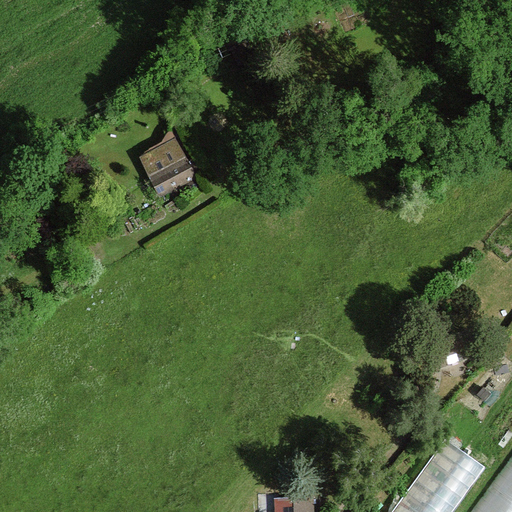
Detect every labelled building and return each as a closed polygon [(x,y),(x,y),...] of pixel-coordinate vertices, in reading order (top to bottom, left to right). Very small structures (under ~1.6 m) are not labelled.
[(239,64),(256,56),(250,43),(233,50),(236,57),(239,64)] [(229,60),(236,57),(233,50),(232,46),(224,49),(229,60)] [(157,176),(154,178),(163,196),(197,178),(180,147),(150,162),(157,176)] [(464,359),(455,334),(439,339),(448,365),(464,359)] [(394,511),(453,511),(485,469),(446,441),(394,511)] [(511,511),(511,457),(472,511),(511,511)]
